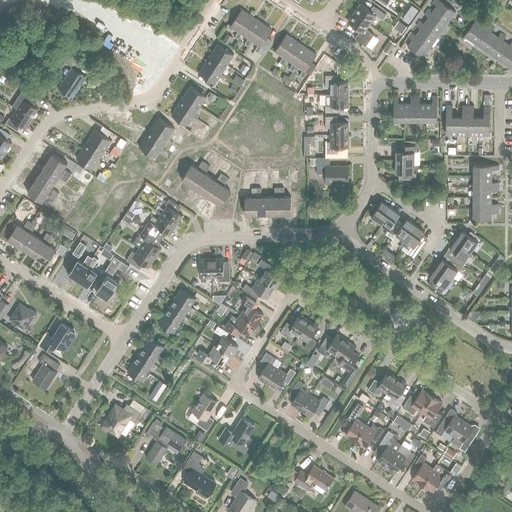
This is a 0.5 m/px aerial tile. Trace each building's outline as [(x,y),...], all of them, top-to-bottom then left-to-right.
[(436,6),(431,13),(446,23),(455,12),(438,0),(435,0),(432,4),(436,6)] [(406,10),(416,14),(419,7),(408,3),(406,10)] [(352,13),(368,24),(374,15),(381,20),(384,15),(375,8),(371,13),(359,4),(352,13)] [(240,34),(252,16),(241,9),(229,27),(240,34)] [(428,18),(423,24),(438,35),(446,23),(431,13),(428,10),(424,15),(428,18)] [(373,34),(365,28),(368,24),(352,13),(346,22),(358,31),(354,37),(365,45),(373,34)] [(251,41),(262,23),(252,16),(240,34),(251,41)] [(475,44),(485,29),(479,25),(482,21),(476,17),(463,36),(475,44)] [(406,25),(398,19),(393,27),(401,33),(406,25)] [(419,29),(415,35),(430,46),(438,35),(423,24),(420,21),(416,27),(419,29)] [(262,48),(273,30),(262,23),(251,41),(262,48)] [(485,29),(475,44),(486,52),(497,37),(491,33),(493,29),(488,26),(486,29),(485,29)] [(422,58),(430,46),(415,35),(412,33),(408,38),(411,41),(407,47),(422,58)] [(497,37),(486,52),(498,61),(509,46),(502,41),(505,37),(500,34),(497,37)] [(283,62),(295,44),(284,37),(272,55),(283,62)] [(382,49),(388,53),(395,43),(389,38),(382,49)] [(228,51),(213,41),(207,51),(222,61),(228,51)] [(509,46),(498,61),(510,69),(511,65),(511,42),(509,46)] [(293,69),(305,51),(295,44),(283,62),(293,69)] [(222,61),(207,51),(201,60),(216,70),(222,61)] [(304,76),(316,58),(305,51),(293,69),(304,76)] [(57,88),(71,98),(85,77),(75,70),(80,63),(67,54),(62,62),(70,67),(57,88)] [(216,70),(201,60),(195,69),(210,79),(216,70)] [(330,88),(330,95),(348,95),(348,82),(337,82),(337,77),(325,77),(325,88),(330,88)] [(7,78),(3,83),(13,90),(16,84),(7,78)] [(200,94),(185,84),(178,94),(193,104),(200,94)] [(17,108),(16,109),(31,119),(37,109),(33,107),(38,99),(23,89),(12,105),(17,108)] [(193,104),(178,94),(172,103),(187,113),(193,104)] [(348,95),(330,95),(325,95),(325,113),(337,113),(337,107),(348,107),(348,95)] [(483,117),(478,117),(478,135),(489,135),(489,95),(483,95),(483,117)] [(393,121),(405,121),(405,104),(398,104),(398,96),(393,96),(393,121)] [(412,103),(405,104),(405,121),(415,121),(415,96),(412,96),(412,103)] [(415,96),(415,121),(425,121),(425,103),(419,103),(419,96),(415,96)] [(432,103),(425,103),(425,121),(436,121),(436,96),(432,96),(432,103)] [(187,113),(172,103),(166,112),(181,122),(187,113)] [(445,135),(457,135),(457,117),(451,117),(451,106),(445,106),(445,135)] [(462,117),(457,117),(457,135),(468,135),(468,106),(462,106),(462,117)] [(468,135),(478,135),(478,117),(473,117),(473,106),(468,106),(468,135)] [(25,129),(31,119),(16,109),(10,119),(9,118),(5,123),(17,130),(20,126),(25,129)] [(160,134),(166,125),(151,115),(145,124),(160,134)] [(330,129),(330,136),(348,136),(348,123),(337,123),(337,117),(325,117),(325,129),(330,129)] [(154,143),(160,134),(145,124),(139,133),(154,143)] [(202,124),(195,135),(203,140),(210,129),(202,124)] [(103,136),(88,127),(82,136),(97,146),(103,136)] [(0,149),(5,153),(11,143),(6,140),(9,135),(0,129),(0,149)] [(148,153),(154,143),(139,133),(133,143),(148,153)] [(97,146),(82,136),(76,145),(91,155),(97,146)] [(348,148),(348,136),(330,136),(330,143),(325,143),(325,154),(337,154),(337,148),(348,148)] [(91,155),(76,145),(70,155),(85,165),(91,155)] [(315,145),(304,145),(304,155),(315,155),(315,145)] [(395,151),(395,160),(404,160),(404,166),(413,166),(413,152),(416,152),(416,146),(401,145),(402,151),(395,151)] [(51,152),(44,162),(46,164),(59,172),(66,162),(51,152)] [(325,183),(348,184),(348,166),(329,166),(329,158),(316,158),(316,174),(325,174),(325,183)] [(404,160),(395,160),(395,174),(401,174),(401,180),(415,181),(415,174),(413,174),(413,166),(404,166),(404,160)] [(44,162),(38,172),(53,182),(59,172),(46,164),(44,162)] [(473,165),(473,176),(490,176),(490,170),(498,170),(498,166),(473,165)] [(189,168),(179,183),(189,189),(191,186),(199,174),(189,168)] [(38,172),(32,181),(34,183),(47,191),(53,182),(38,172)] [(191,186),(189,189),(198,196),(208,181),(199,174),(191,186)] [(473,176),(472,187),(497,187),(497,183),(490,182),(490,176),(473,176)] [(32,181),(26,192),(41,201),(47,191),(34,183),(32,181)] [(208,181),(198,196),(207,202),(217,187),(208,181)] [(217,187),(207,202),(217,208),(227,193),(217,187)] [(472,187),(472,198),(490,198),(490,191),(497,192),(497,187),(472,187)] [(472,198),(472,208),(497,209),(497,204),(490,204),(490,198),(472,198)] [(133,209),(141,207),(144,204),(138,200),(134,201),(128,210),(131,212),(133,209)] [(166,206),(160,215),(176,225),(182,216),(177,212),(180,208),(168,200),(165,205),(166,206)] [(279,200),(267,201),(268,215),(268,219),(279,218),(279,214),(279,200)] [(291,200),(279,200),(279,214),(279,218),(291,218),(291,200)] [(256,201),(244,201),(245,219),(257,219),(256,215),(256,201)] [(267,201),(256,201),(256,215),(257,219),(268,219),(268,215),(267,201)] [(374,212),(370,217),(382,225),(387,217),(383,214),(388,207),(381,202),(377,207),(374,212)] [(387,217),(382,225),(388,230),(389,230),(396,220),(399,215),(388,207),(383,214),(387,217)] [(497,209),(472,208),(472,219),(490,219),(490,213),(497,213),(497,209)] [(125,217),(132,221),(132,220),(135,216),(128,211),(125,217)] [(157,220),(152,216),(149,221),(144,228),(160,238),(164,231),(169,235),(176,225),(160,215),(157,220)] [(128,227),(131,221),(124,217),(121,222),(128,227)] [(388,230),(387,232),(394,237),(395,235),(406,243),(412,235),(407,232),(413,225),(406,220),(402,225),(396,220),(389,230),(388,230)] [(16,245),(26,231),(16,224),(7,239),(16,245)] [(406,243),(404,246),(410,251),(408,255),(413,258),(415,256),(425,242),(420,238),(424,233),(413,225),(407,232),(412,235),(406,243)] [(62,233),(70,238),(73,234),(64,228),(62,233)] [(160,238),(144,228),(140,235),(137,238),(133,244),(139,248),(154,258),(160,249),(155,245),(160,238)] [(16,245),(26,251),(35,237),(26,231),(16,245)] [(387,232),(385,235),(392,240),(394,237),(387,232)] [(462,232),(457,239),(464,244),(461,248),(469,254),(477,243),(472,239),(475,236),(469,232),(467,235),(462,232)] [(26,251),(35,258),(45,243),(35,237),(26,251)] [(450,259),(462,267),(465,262),(464,260),(469,254),(461,248),(464,244),(457,239),(449,250),(454,254),(450,259)] [(81,240),(72,253),(79,257),(87,244),(81,240)] [(55,250),(45,243),(35,258),(45,264),(55,250)] [(139,248),(135,253),(132,251),(126,260),(139,270),(143,265),(148,268),(154,258),(139,248)] [(108,251),(105,256),(110,260),(113,255),(108,251)] [(77,259),(68,274),(78,280),(92,258),(88,255),(83,262),(77,259)] [(92,258),(78,280),(88,287),(97,272),(92,268),(98,259),(94,256),(92,258)] [(99,285),(95,292),(107,299),(108,297),(110,298),(114,292),(112,292),(119,281),(112,276),(118,267),(125,272),(129,266),(114,256),(104,272),(107,274),(100,285),(98,284),(99,285)] [(413,258),(410,262),(416,267),(421,260),(419,259),(415,257),(415,256),(413,258)] [(247,260),(242,257),(239,261),(244,265),(247,260)] [(212,277),(212,259),(200,259),(201,282),(206,282),(206,278),(212,277)] [(223,259),(212,259),(212,277),(219,277),(219,282),(230,281),(230,265),(223,265),(223,259)] [(266,270),(260,279),(275,289),(282,279),(269,271),(272,266),(261,259),(258,264),(266,270)] [(442,260),(434,271),(441,276),(444,272),(452,278),(456,271),(458,272),(462,267),(450,259),(447,264),(442,260)] [(494,263),(490,268),(495,272),(499,266),(494,263)] [(444,288),(452,278),(444,272),(441,276),(434,271),(429,278),(431,279),(427,285),(442,295),(446,290),(444,288)] [(485,275),(481,280),(486,283),(490,279),(485,275)] [(260,279),(258,278),(252,288),(246,284),(242,289),(253,296),(256,291),(267,298),(273,288),(275,289),(260,279)] [(486,283),(481,280),(476,287),(481,291),(486,283)] [(196,298),(180,288),(174,298),(189,308),(196,298)] [(462,292),(466,297),(471,293),(467,288),(462,292)] [(247,304),(240,314),(256,325),(263,315),(252,308),(256,302),(245,295),(242,301),(247,304)] [(189,308),(174,298),(168,307),(184,317),(189,308)] [(31,320),(32,321),(37,313),(29,308),(29,309),(20,304),(9,319),(25,329),(31,320)] [(184,317),(168,307),(162,316),(178,326),(184,317)] [(200,315),(206,318),(209,314),(203,310),(200,315)] [(240,314),(237,319),(232,316),(229,321),(228,321),(225,326),(236,333),(239,328),(250,335),(256,325),(240,314)] [(293,333),(298,336),(309,320),(299,314),(292,326),(287,322),(280,332),(289,338),(293,333)] [(197,319),(203,323),(206,318),(200,315),(197,319)] [(178,326),(162,316),(156,325),(171,335),(178,326)] [(210,320),(207,325),(212,329),(215,323),(210,320)] [(309,320),(298,336),(307,342),(304,348),(309,351),(316,341),(310,338),(318,326),(309,320)] [(63,349),(68,348),(75,336),(74,328),(70,329),(62,324),(57,331),(58,333),(54,339),(47,334),(40,345),(49,351),(53,350),(56,345),(63,349)] [(222,337),(216,346),(231,356),(238,346),(225,338),(228,333),(218,326),(214,331),(222,337)] [(189,333),(194,336),(197,332),(192,328),(189,333)] [(186,338),(191,341),(194,336),(189,333),(186,338)] [(336,355),(346,340),(336,334),(333,339),(328,335),(318,351),(324,355),(330,354),(332,352),(336,355)] [(164,346),(149,336),(143,346),(158,356),(164,346)] [(346,340),(336,355),(341,359),(338,364),(349,371),(359,356),(352,351),(356,346),(346,340)] [(231,356),(216,346),(215,345),(208,355),(199,349),(196,354),(209,363),(212,358),(223,365),(229,355),(231,356)] [(158,356),(143,346),(137,355),(152,365),(158,356)] [(267,384),(277,368),(272,364),(276,359),(266,352),(259,362),(265,366),(258,378),(267,384)] [(56,372),(55,372),(59,365),(44,355),(39,362),(42,364),(31,380),(45,389),(56,372)] [(152,365),(137,355),(131,364),(146,374),(152,365)] [(310,358),(307,363),(312,367),(316,362),(310,358)] [(169,363),(174,367),(177,362),(172,359),(169,363)] [(166,368),(171,371),(174,367),(169,363),(166,368)] [(146,374),(131,364),(125,374),(140,384),(146,374)] [(485,379),(481,376),(475,386),(495,397),(508,374),(492,366),(485,379)] [(277,368),(267,384),(276,390),(284,378),(289,382),(296,372),(290,368),(287,374),(277,368)] [(386,393),(397,377),(387,371),(380,383),(375,380),(368,390),(379,397),(382,391),(386,393)] [(325,376),(321,381),(330,388),(334,382),(325,376)] [(157,381),(163,385),(166,380),(160,377),(157,381)] [(397,377),(386,393),(391,397),(387,403),(397,410),(404,398),(398,395),(406,383),(397,377)] [(339,383),(346,388),(349,383),(343,379),(339,383)] [(300,410),(310,395),(301,389),(304,384),(298,380),(288,395),(294,399),(291,404),(300,410)] [(154,386),(160,389),(163,385),(157,381),(154,386)] [(402,407),(408,411),(414,415),(417,409),(421,412),(432,396),(422,389),(415,400),(409,397),(402,407)] [(217,402),(204,393),(193,411),(201,416),(196,423),(207,430),(214,420),(208,416),(217,402)] [(361,393),(358,398),(365,403),(368,398),(361,393)] [(310,395),(300,410),(310,417),(313,412),(319,415),(329,400),(323,396),(320,401),(310,395)] [(432,396),(421,412),(426,415),(423,421),(433,428),(440,417),(435,413),(442,403),(432,396)] [(104,421),(101,425),(107,429),(108,428),(118,435),(128,419),(135,423),(141,413),(145,407),(133,400),(129,405),(127,403),(123,410),(116,405),(105,421),(104,421)] [(344,434),(355,441),(365,425),(355,418),(363,406),(358,403),(346,420),(352,423),(344,434)] [(453,436),(463,421),(454,415),(456,412),(451,408),(435,432),(441,436),(444,430),(453,436)] [(390,409),(385,412),(388,417),(393,415),(390,409)] [(397,415),(394,421),(409,430),(412,425),(397,415)] [(157,417),(154,422),(159,425),(160,426),(163,421),(157,417)] [(234,438),(243,444),(255,426),(241,418),(232,432),(225,428),(218,439),(229,446),(234,438)] [(145,433),(151,437),(159,425),(153,421),(145,433)] [(463,421),(453,436),(463,442),(459,448),(465,451),(476,435),(470,431),(473,427),(463,421)] [(379,426),(378,428),(373,424),(370,428),(365,425),(355,441),(365,448),(372,437),(377,440),(384,430),(379,426)] [(156,464),(169,445),(179,451),(186,440),(165,426),(145,456),(156,464)] [(427,439),(431,433),(424,429),(420,435),(427,439)] [(386,467),(397,451),(391,447),(395,442),(391,440),(394,434),(388,430),(378,445),(384,449),(377,461),(386,467)] [(202,443),(207,435),(200,431),(195,439),(202,443)] [(438,448),(444,452),(447,447),(440,443),(438,448)] [(414,455),(411,453),(412,451),(402,445),(398,451),(397,451),(386,467),(395,473),(403,461),(408,465),(414,455)] [(448,448),(445,453),(454,459),(457,454),(448,448)] [(189,458),(182,469),(189,473),(183,481),(200,492),(207,497),(215,484),(208,479),(201,475),(196,472),(200,466),(198,464),(203,457),(193,451),(189,458)] [(412,478),(423,485),(433,469),(423,462),(426,457),(421,454),(414,464),(419,468),(412,478)] [(452,474),(447,470),(437,464),(433,469),(423,485),(433,492),(436,486),(441,490),(452,474)] [(313,481),(317,484),(315,487),(316,489),(322,493),(324,492),(333,478),(314,465),(307,475),(300,471),(294,481),(307,489),(313,481)] [(229,510),(231,511),(246,511),(254,500),(242,493),(248,483),(240,478),(231,492),(238,496),(229,510)] [(280,492),(285,498),(292,493),(286,487),(280,492)] [(273,489),(269,495),(278,501),(281,495),(273,489)] [(345,505),(355,511),(376,511),(380,508),(354,491),(345,505)]
